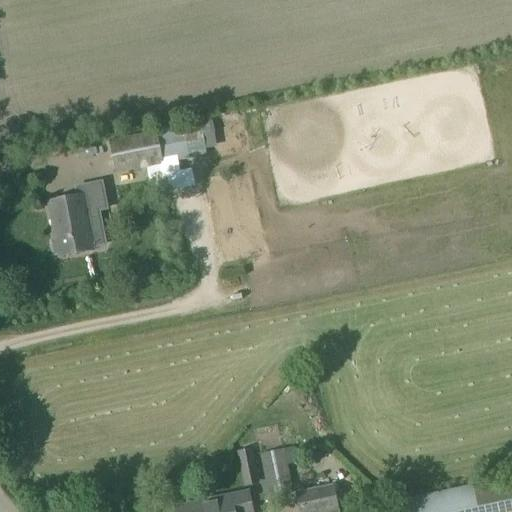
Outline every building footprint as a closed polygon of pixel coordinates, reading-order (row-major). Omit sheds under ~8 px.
[(183,128),(109,142),(115,174),(189,159),(183,128)] [(202,180),(203,190),(220,189),(219,179),(202,180)] [(81,197),(48,204),(56,242),(52,243),(55,255),(58,254),(59,257),(92,250),(89,234),(92,233),(89,217),(85,218),(81,197)] [(166,208),(170,230),(184,227),(180,206),(166,208)] [(238,475),(250,473),(243,438),(230,440),(238,475)] [(283,448),(254,455),(263,492),(292,486),(283,448)] [(511,511),(511,480),(396,503),(397,505),(398,505),(399,511),(511,511)] [(332,485),(295,492),(298,511),(331,511),(338,511),(332,485)] [(251,511),(248,493),(176,509),(176,511),(251,511)]
